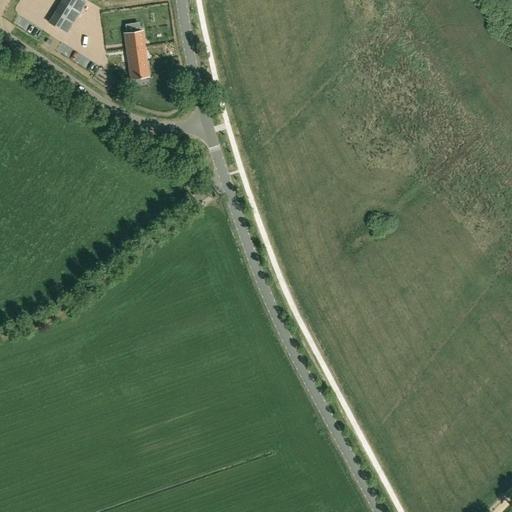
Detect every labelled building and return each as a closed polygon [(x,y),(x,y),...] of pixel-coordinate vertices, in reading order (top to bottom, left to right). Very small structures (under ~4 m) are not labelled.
[(85,3),(80,0),(63,0),(62,3),(79,13),(85,3)] [(73,23),(79,13),(62,3),(56,13),(73,23)] [(67,33),(73,23),(56,13),(49,23),(67,33)] [(124,35),(126,51),(145,48),(142,32),(124,35)] [(126,51),(129,66),(147,64),(145,48),(126,51)] [(147,64),(129,66),(131,80),(149,78),(147,64)]
